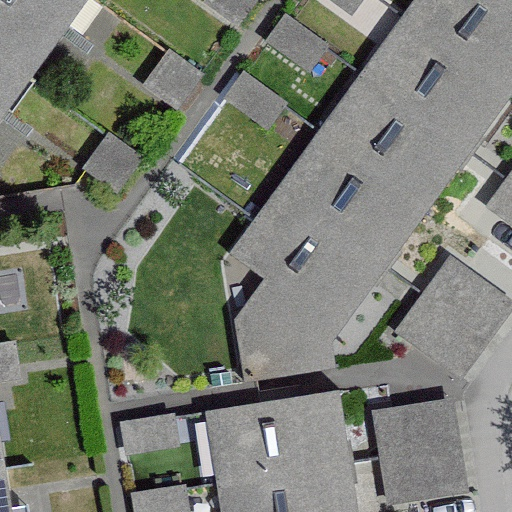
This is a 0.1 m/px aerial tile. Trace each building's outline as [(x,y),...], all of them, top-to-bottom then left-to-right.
[(0,0),(0,127),(93,0),(0,0)] [(252,0),(209,0),(206,5),(235,25),(252,0)] [(511,0),(425,0),(240,258),(264,273),(227,323),(237,383),(329,368),(326,345),(379,268),(424,207),(464,149),(505,92),(511,82),(511,0)] [(359,0),(320,0),(345,18),(359,0)] [(320,50),(280,19),(261,44),(301,75),(320,50)] [(198,81),(166,57),(142,91),(174,114),(198,81)] [(279,107),(239,77),(219,102),(259,133),(279,107)] [(136,161),(105,141),(81,178),(112,198),(136,161)] [(511,168),(501,183),(482,211),(511,231),(511,168)] [(511,302),(451,261),(402,333),(472,381),(511,322),(511,302)] [(330,392),(213,410),(228,511),(348,511),(341,464),(330,392)] [(453,406),(383,417),(397,501),(467,489),(453,406)] [(172,423),(127,429),(131,460),(176,455),(172,423)] [(187,511),(184,486),(137,493),(140,511),(187,511)]
